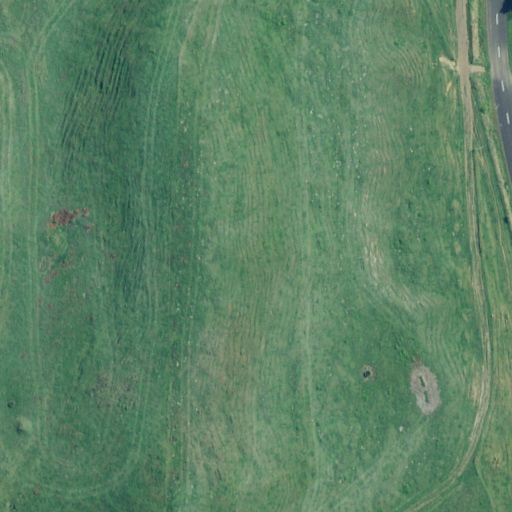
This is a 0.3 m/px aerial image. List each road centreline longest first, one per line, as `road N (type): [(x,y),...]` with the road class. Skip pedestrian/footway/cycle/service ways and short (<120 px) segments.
road 1 (track): [(496,66),(468,70),(467,83),(511,273)]
road 2 (unclassified): [(511,157),(491,0)]
